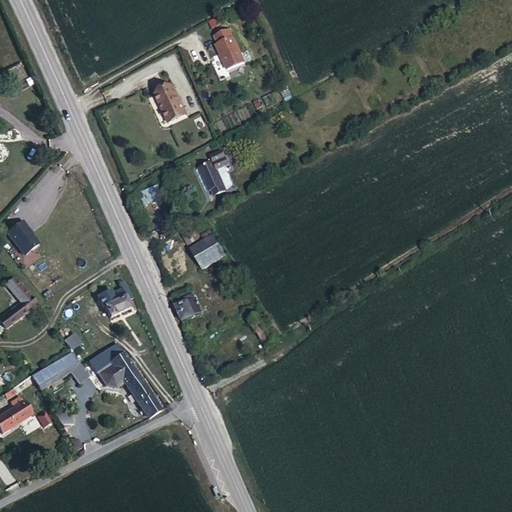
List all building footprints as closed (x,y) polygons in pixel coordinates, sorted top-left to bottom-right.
[(216,46),(228,71),(245,63),(230,30),(215,37),(219,45),(216,46)] [(225,67),(217,70),(220,79),(228,77),(225,67)] [(186,112),(174,87),(156,96),(168,122),(186,112)] [(259,100),(254,103),(257,110),(263,107),(259,100)] [(186,112),(168,122),(169,125),(187,116),(186,112)] [(250,126),(243,129),(246,134),(253,131),(250,126)] [(213,163),(200,169),(210,192),(212,191),(218,188),(221,194),(227,192),(217,171),(229,165),(223,151),(211,157),(213,163)] [(158,185),(139,194),(144,206),(163,196),(158,185)] [(218,188),(212,191),(215,197),(221,194),(218,188)] [(23,222),(7,235),(20,251),(24,257),(39,245),(27,230),(28,229),(23,222)] [(199,239),(194,229),(182,235),(188,246),(199,239)] [(211,231),(203,236),(206,241),(213,236),(211,231)] [(226,256),(213,236),(206,241),(191,251),(203,270),(226,256)] [(21,304),(0,320),(0,321),(6,329),(37,305),(16,279),(7,286),(21,304)] [(108,313),(111,318),(132,308),(128,301),(133,299),(128,290),(124,292),(122,290),(101,300),(108,313)] [(193,294),(177,301),(179,306),(176,308),(183,323),(186,322),(202,315),(199,308),(193,294)] [(207,305),(199,308),(202,315),(210,311),(207,305)] [(279,340),(263,317),(251,325),(267,349),(279,340)] [(113,363),(124,355),(117,345),(89,364),(97,375),(98,374),(113,363)] [(31,377),(39,390),(49,384),(53,388),(62,382),(60,378),(69,372),(79,365),(71,353),(31,377)] [(162,411),(124,355),(113,363),(125,383),(149,420),(162,411)] [(125,383),(113,363),(98,374),(106,387),(117,389),(125,383)] [(79,365),(69,372),(79,385),(89,378),(79,365)] [(17,393),(14,390),(5,396),(7,399),(17,393)] [(11,403),(15,409),(23,403),(19,398),(11,403)] [(23,403),(15,409),(0,417),(0,431),(2,435),(33,415),(25,402),(23,403)] [(45,414),(38,418),(45,428),(51,425),(45,414)] [(69,415),(55,415),(61,425),(74,425),(69,415)] [(78,440),(71,440),(77,450),(83,447),(78,440)]
